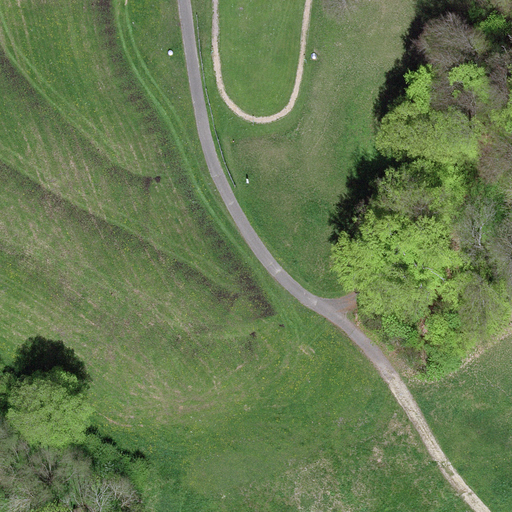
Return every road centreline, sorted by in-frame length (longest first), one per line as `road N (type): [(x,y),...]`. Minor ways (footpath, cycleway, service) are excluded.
road 1 (track): [(184,0),(214,167),(271,263),(327,309)]
road 2 (track): [(327,309),(374,285),(395,249),(460,38)]
road 3 (track): [(383,362),(420,335),(459,289),(481,186),(511,115)]
road 4 (track): [(327,309),(383,362),(439,456),(485,511)]
